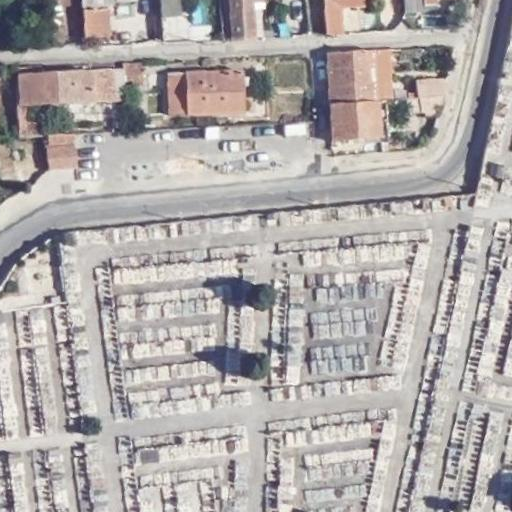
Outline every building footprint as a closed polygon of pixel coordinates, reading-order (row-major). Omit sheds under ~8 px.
[(158,0),(159,15),(179,12),(177,0),(158,0)] [(227,0),(229,25),(230,38),(253,37),(250,2),(249,0),(227,0)] [(323,18),(342,16),(347,16),(347,4),(322,5),(323,18)] [(107,6),(82,7),(83,34),(108,33),(107,6)] [(342,32),(343,32),(342,16),(323,18),(324,34),(342,32)] [(398,48),(374,49),(375,58),(399,58),(398,48)] [(324,52),(327,102),(370,99),(378,98),(375,58),(374,49),(324,52)] [(138,65),(119,66),(120,82),(130,81),(131,86),(140,85),(138,65)] [(109,98),(107,66),(90,67),(91,76),(73,78),(73,87),(86,86),(87,99),(109,98)] [(119,66),(107,66),(109,98),(121,97),(120,82),(119,66)] [(90,67),(18,70),(20,92),(34,93),(34,101),(74,99),(73,87),(73,78),(91,76),(90,67)] [(20,92),(18,70),(14,70),(14,75),(14,102),(34,101),(34,93),(20,92)] [(234,71),(158,76),(161,115),(237,111),(234,71)] [(412,77),(413,94),(443,92),(441,75),(412,77)] [(74,99),(87,99),(86,86),(73,87),(74,99)] [(370,99),(327,102),(329,138),(380,134),(378,98),(370,99)] [(40,120),(15,122),(15,135),(41,133),(40,120)] [(73,154),(69,131),(42,133),(44,167),(75,166),(73,154)] [(63,303),(50,304),(53,341),(66,340),(63,303)] [(226,383),(240,383),(241,308),(227,308),(226,383)]
